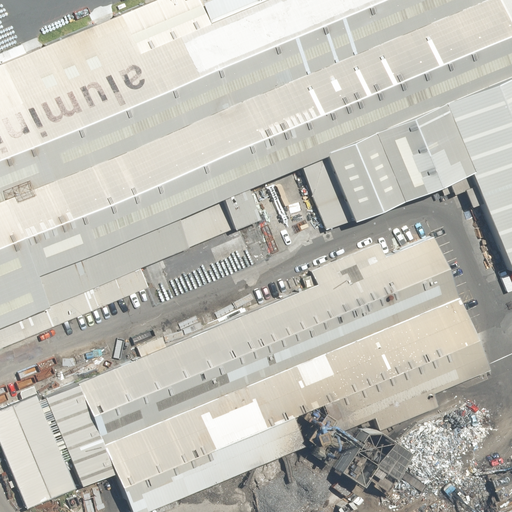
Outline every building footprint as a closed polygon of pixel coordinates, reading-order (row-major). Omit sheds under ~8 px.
[(0,331),(267,222),(248,175),(307,151),(333,214),(466,160),(444,107),(511,79),(511,0),(202,0),(199,2),(198,0),(105,0),(0,43),(0,331)] [(511,276),(511,275),(511,79),(444,107),(466,160),(511,276)] [(486,366),(432,235),(76,379),(115,475),(129,507),(296,439),(282,405),(320,390),(335,427),(486,366)] [(115,475),(76,379),(0,410),(0,439),(29,510),(115,475)] [(381,491),(390,477),(407,451),(373,429),(361,428),(336,466),(358,481),(365,469),(370,472),(364,480),(381,491)] [(170,496),(141,507),(142,511),(152,511),(173,504),(170,496)]
